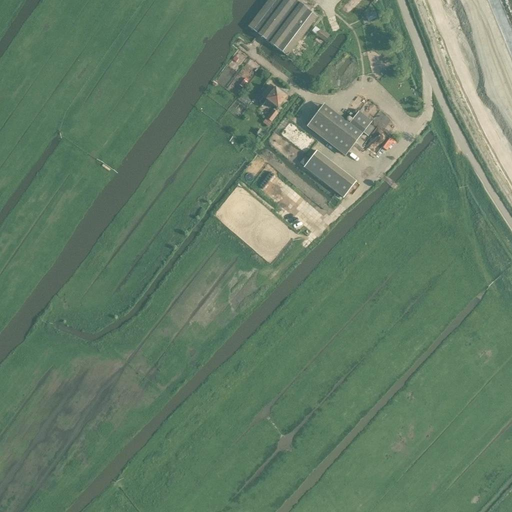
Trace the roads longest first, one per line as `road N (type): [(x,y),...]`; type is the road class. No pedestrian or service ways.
road 1 (track): [(511,306),(488,273),(473,230),(466,174),(487,122)]
road 2 (tertiary): [(511,167),(438,0)]
